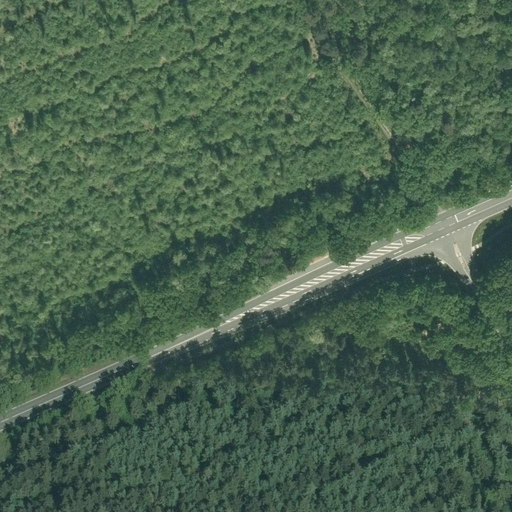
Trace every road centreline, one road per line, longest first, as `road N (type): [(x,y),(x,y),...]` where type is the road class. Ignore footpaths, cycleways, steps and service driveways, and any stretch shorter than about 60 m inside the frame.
road 1 (primary): [(0,425),(442,228)]
road 2 (unclassified): [(442,228),(511,346)]
